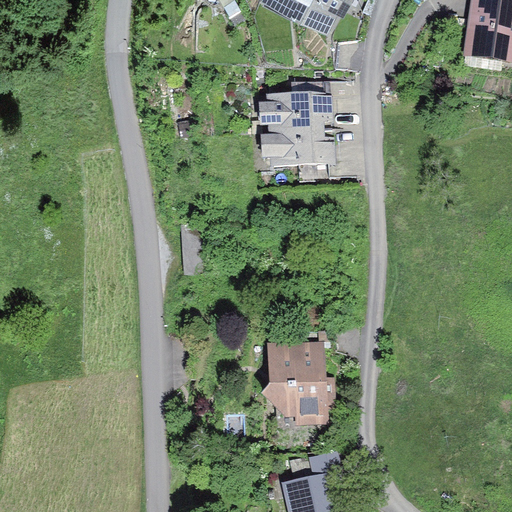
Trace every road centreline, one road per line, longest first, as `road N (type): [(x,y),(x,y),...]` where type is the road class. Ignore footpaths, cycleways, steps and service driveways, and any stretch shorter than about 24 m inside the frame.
road 1 (residential): [(388,0),(376,52),(380,283),(370,424),(372,452),(403,511)]
road 2 (residential): [(115,0),(155,347),(156,511)]
